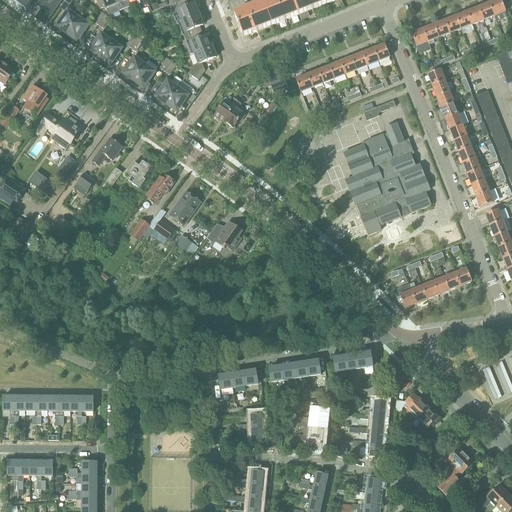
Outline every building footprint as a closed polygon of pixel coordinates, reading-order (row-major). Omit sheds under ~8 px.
[(32,3),(33,0),(10,0),(26,11),(30,6),(32,3)] [(42,10),(36,18),(45,25),(62,0),(39,0),(39,2),(37,6),(42,10)] [(66,0),(60,9),(67,13),(68,12),(72,7),(70,5),(73,0),(66,0)] [(96,0),(100,10),(105,7),(106,8),(109,16),(120,12),(120,11),(117,4),(115,0),(96,0)] [(115,0),(117,4),(120,11),(130,7),(127,0),(115,0)] [(272,0),(234,15),(243,38),(338,0),(272,0)] [(508,18),(506,13),(500,0),(499,0),(489,4),(494,17),(496,23),(508,18)] [(171,7),(170,8),(176,24),(181,22),(182,22),(199,15),(195,4),(190,6),(188,1),(176,5),(177,5),(171,7)] [(158,6),(157,3),(151,6),(154,12),(160,9),(158,6)] [(483,22),(494,17),(489,4),(478,8),(483,22)] [(478,8),(467,13),(472,26),(483,22),(478,8)] [(67,13),(57,27),(67,34),(78,19),(68,12),(67,13)] [(93,22),(98,26),(105,16),(100,12),(93,22)] [(467,13),(456,17),(461,30),(472,26),(467,13)] [(176,24),(175,24),(181,37),(183,36),(184,39),(201,33),(199,27),(203,26),(199,15),(182,22),(181,22),(176,24)] [(105,16),(98,26),(103,29),(110,19),(105,16)] [(456,17),(445,22),(450,35),(461,30),(456,17)] [(78,19),(67,34),(77,41),(88,26),(78,19)] [(439,39),(450,35),(445,22),(434,26),(439,39)] [(434,26),(423,30),(428,43),(439,39),(434,26)] [(417,48),(428,43),(423,30),(411,35),(417,48)] [(186,42),(184,43),(189,56),(195,54),(212,47),(208,36),(203,38),(201,33),(184,39),(185,40),(186,42)] [(101,35),(90,51),(100,58),(111,42),(101,35)] [(126,46),(131,49),(138,39),(134,36),(126,46)] [(131,49),(136,53),(143,43),(139,39),(138,39),(131,49)] [(111,42),(100,58),(110,65),(121,49),(111,42)] [(374,50),(379,63),(390,59),(385,46),(374,50)] [(194,67),(192,69),(202,76),(205,71),(202,64),(216,58),(212,47),(195,54),(199,64),(194,67)] [(368,68),(379,63),(374,50),(363,54),(368,68)] [(471,55),(469,51),(469,50),(458,54),(460,59),(471,55)] [(511,69),(511,61),(508,52),(497,56),(503,73),(511,69)] [(352,59),(357,72),(368,68),(363,54),(352,59)] [(433,70),(433,69),(438,67),(436,63),(431,65),(431,66),(429,66),(425,57),(422,58),(425,68),(426,72),(433,70)] [(135,59),(124,74),(134,81),(145,66),(135,59)] [(160,69),(165,73),(172,63),(167,59),(160,69)] [(346,76),(357,72),(352,59),(341,63),(346,76)] [(172,63),(165,73),(170,76),(177,66),(172,63)] [(329,68),(335,81),(346,76),(341,63),(329,68)] [(0,81),(6,85),(15,72),(3,64),(0,68),(0,81)] [(145,66),(134,81),(144,88),(155,73),(145,66)] [(260,74),(257,66),(250,69),(255,81),(260,74)] [(323,85),(335,81),(329,68),(318,72),(323,85)] [(199,81),(202,76),(192,69),(188,74),(199,81)] [(273,72),(278,84),(285,81),(280,69),(273,72)] [(511,69),(503,73),(508,84),(511,82),(511,69)] [(428,76),(432,87),(445,82),(441,71),(428,76)] [(278,84),(273,72),(260,76),(265,89),(273,86),(277,95),(288,91),(285,81),(278,84)] [(307,77),(312,90),(323,85),(318,72),(307,77)] [(301,94),(312,90),(307,77),(296,81),(301,94)] [(376,87),(377,91),(378,91),(388,87),(385,80),(381,81),(382,84),(376,87)] [(168,82),(157,98),(167,105),(178,89),(168,82)] [(450,93),(445,82),(432,87),(437,98),(450,93)] [(26,97),(24,100),(28,103),(24,109),(37,118),(46,105),(43,104),(47,99),(47,98),(32,87),(26,97)] [(178,89),(167,105),(177,112),(188,96),(178,89)] [(479,102),(490,97),(488,92),(476,96),(479,102)] [(454,104),(450,93),(437,98),(441,109),(454,104)] [(232,102),(237,106),(242,99),(237,96),(232,102)] [(492,103),(490,97),(479,102),(481,108),(492,103)] [(220,109),(216,115),(226,122),(235,109),(237,106),(232,102),(230,106),(224,102),(220,108),(220,109)] [(378,114),(396,107),(394,102),(374,110),(372,104),(362,108),(364,113),(367,122),(380,117),(378,114)] [(492,103),(481,108),(483,113),(494,109),(492,103)] [(458,115),(454,104),(441,109),(446,120),(458,115)] [(13,106),(5,118),(12,122),(20,111),(13,106)] [(235,109),(226,122),(235,129),(240,122),(241,123),(246,117),(238,111),(240,109),(240,108),(237,106),(235,109)] [(480,114),(477,108),(473,109),(476,116),(475,116),(477,120),(481,119),(482,119),(480,114)] [(497,114),(494,109),(483,113),(485,119),(497,114)] [(497,114),(485,119),(487,124),(499,120),(497,114)] [(257,124),(262,128),(268,119),(263,115),(257,124)] [(463,126),(458,115),(446,120),(450,131),(463,126)] [(48,116),(42,124),(56,134),(51,140),(66,151),(75,138),(77,139),(80,135),(78,134),(80,131),(72,126),(74,123),(67,118),(64,123),(62,126),(48,116)] [(501,125),(499,120),(487,124),(490,130),(501,125)] [(414,167),(410,156),(414,154),(409,143),(410,143),(409,140),(404,142),(397,125),(385,130),(387,136),(383,138),(382,136),(361,145),(362,147),(343,154),(353,178),(345,181),(355,207),(357,207),(361,218),(368,237),(382,232),(380,226),(380,225),(381,227),(400,219),(413,214),(430,207),(425,194),(429,192),(419,166),(414,167)] [(501,125),(490,130),(492,135),(503,131),(501,125)] [(467,137),(463,126),(450,131),(454,142),(467,137)] [(505,136),(503,131),(492,135),(494,141),(505,136)] [(505,136),(494,141),(496,146),(508,142),(505,136)] [(472,148),(467,137),(454,142),(459,153),(472,148)] [(100,152),(93,162),(99,167),(106,157),(113,162),(123,148),(111,139),(102,153),(100,152)] [(510,147),(508,142),(496,146),(499,152),(510,147)] [(510,147),(499,152),(501,157),(511,153),(510,147)] [(476,159),(472,148),(459,153),(463,164),(476,159)] [(511,159),(511,153),(501,157),(503,163),(511,159)] [(68,157),(65,162),(72,167),(75,162),(68,157)] [(480,170),(476,159),(463,164),(468,176),(480,170)] [(511,159),(503,163),(505,169),(511,165),(511,159)] [(134,163),(125,176),(130,180),(129,182),(140,190),(146,181),(144,180),(152,168),(143,162),(140,167),(134,163)] [(5,173),(12,177),(14,173),(8,169),(5,173)] [(108,193),(109,192),(122,173),(115,169),(102,188),(108,193)] [(485,182),(480,170),(468,176),(472,187),(485,182)] [(36,173),(30,183),(49,197),(56,187),(36,173)] [(84,197),(88,192),(95,181),(84,173),(73,189),(84,197)] [(149,192),(148,194),(158,202),(163,194),(166,195),(168,192),(174,183),(166,177),(162,182),(159,179),(149,192)] [(5,180),(0,187),(0,191),(18,202),(25,192),(5,180)] [(477,198),(489,193),(485,182),(472,187),(477,198)] [(187,193),(170,217),(184,226),(200,203),(187,193)] [(493,204),(489,193),(477,198),(481,209),(493,204)] [(149,227),(150,228),(154,230),(154,231),(157,233),(168,241),(175,231),(160,221),(159,221),(165,212),(162,210),(150,226),(149,227)] [(490,227),(503,222),(498,210),(485,215),(490,227)] [(149,227),(150,226),(141,220),(130,236),(139,243),(144,236),(150,228),(149,227)] [(503,222),(490,227),(494,238),(507,233),(503,222)] [(208,238),(207,240),(214,245),(215,243),(223,248),(223,249),(225,250),(226,248),(233,252),(238,245),(235,243),(242,232),(229,223),(223,231),(216,227),(208,238)] [(150,228),(144,236),(148,239),(150,236),(154,231),(154,230),(150,228)] [(154,231),(150,236),(164,246),(168,241),(157,233),(154,231)] [(511,244),(507,233),(494,238),(499,249),(511,244)] [(191,259),(198,248),(182,236),(174,247),(191,259)] [(511,256),(511,245),(511,244),(499,249),(503,260),(511,256)] [(511,269),(511,256),(503,260),(507,271),(511,269)] [(420,262),(413,265),(415,269),(422,285),(423,284),(421,279),(427,276),(424,269),(422,266),(420,262)] [(189,268),(184,275),(186,277),(197,274),(189,268)] [(467,269),(456,274),(461,287),(472,282),(467,269)] [(391,274),(393,278),(399,276),(400,276),(404,274),(402,270),(391,274)] [(105,285),(109,279),(103,274),(99,280),(105,285)] [(456,274),(444,278),(450,291),(461,287),(456,274)] [(444,278),(433,283),(439,296),(450,291),(444,278)] [(433,283),(422,287),(428,300),(439,296),(433,283)] [(417,305),(428,300),(422,287),(417,289),(415,285),(409,287),(411,292),(417,305)] [(406,309),(417,305),(411,292),(409,287),(409,286),(397,291),(400,296),(406,309)] [(358,355),(361,370),(373,368),(371,353),(358,355)] [(358,355),(346,357),(348,372),(361,370),(358,355)] [(336,374),(348,372),(346,357),(333,359),(336,374)] [(319,361),(307,363),(309,378),(321,376),(319,361)] [(306,363),(294,365),(296,380),(308,378),(306,363)] [(294,365),(282,367),(284,382),(296,380),(294,365)] [(282,367),(269,369),(271,384),(284,382),(282,367)] [(256,371),(244,373),(246,388),(258,386),(256,371)] [(244,373),(231,375),(233,390),(246,388),(244,373)] [(384,378),(384,379),(389,384),(389,385),(390,385),(390,384),(395,379),(396,379),(396,378),(395,378),(390,373),(389,373),(384,378)] [(231,375),(219,377),(221,391),(233,390),(231,375)] [(405,403),(397,401),(395,412),(401,413),(402,409),(404,407),(407,410),(405,411),(414,419),(409,424),(411,426),(428,409),(414,395),(405,403)] [(3,398),(3,412),(5,412),(10,412),(10,417),(11,417),(10,426),(15,426),(15,417),(15,398),(3,398)] [(15,417),(15,426),(19,426),(19,412),(26,412),(26,398),(15,398),(15,417)] [(26,398),(26,412),(37,413),(37,398),(26,398)] [(37,413),(37,417),(41,417),(41,413),(48,413),(48,398),(37,398),(37,413)] [(48,398),(48,413),(55,413),(55,426),(59,426),(60,398),(48,398)] [(60,398),(59,426),(63,426),(64,413),(71,413),(71,398),(60,398)] [(71,398),(71,413),(78,413),(78,417),(82,417),(82,413),(82,398),(71,398)] [(82,398),(82,413),(91,413),(93,413),(94,398),(82,398)] [(385,418),(386,404),(375,403),(374,417),(385,418)] [(431,425),(433,427),(439,421),(436,417),(437,416),(433,412),(432,413),(428,409),(411,426),(408,429),(411,432),(419,425),(425,431),(431,425)] [(324,425),(326,411),(315,410),(313,420),(300,418),(300,423),(308,424),(313,424),(324,425)] [(263,415),(251,416),(251,418),(252,430),(263,429),(263,415)] [(369,416),(360,415),(360,420),(368,420),(368,421),(373,421),(372,430),(383,431),(385,418),(374,417),(369,416)] [(311,438),(323,439),(324,425),(313,424),(311,438)] [(247,430),(239,430),(239,435),(247,434),(247,437),(252,436),(253,442),(253,444),(264,443),(263,429),(252,430),(247,430)] [(382,445),(383,431),(372,430),(359,429),(358,433),(372,434),(371,444),(382,445)] [(310,452),(321,453),(323,439),(311,438),(310,452)] [(364,457),(381,459),(382,445),(371,444),(366,444),(365,448),(364,457)] [(411,447),(400,458),(405,463),(416,451),(411,447)] [(450,471),(439,482),(441,485),(438,488),(448,498),(462,484),(456,479),(461,475),(474,463),(460,449),(448,461),(456,470),(453,474),(450,471)] [(8,462),(8,477),(10,477),(15,477),(15,481),(15,482),(15,491),(19,491),(19,462),(8,462)] [(19,462),(19,491),(23,491),(23,477),(30,477),(30,462),(19,462)] [(30,462),(30,477),(37,477),(37,482),(37,491),(41,491),(41,482),(41,477),(42,462),(30,462)] [(42,462),(41,477),(51,477),(53,477),(53,463),(42,462)] [(82,465),(82,474),(97,475),(97,463),(82,463),(82,465)] [(248,481),(247,485),(251,486),(262,487),(264,473),(252,472),(252,481),(248,481)] [(69,474),(69,478),(82,479),(82,486),(97,486),(97,475),(82,474),(77,474),(69,474)] [(316,476),(314,487),(325,490),(328,476),(317,474),(316,476)] [(380,481),(369,480),(367,494),(378,495),(380,481)] [(247,485),(247,489),(251,490),(250,499),(261,500),(262,487),(251,486),(247,485)] [(69,493),(69,497),(77,497),(97,497),(97,486),(82,486),(82,493),(69,493)] [(309,486),(308,490),(313,491),(311,501),(322,503),(325,490),(314,487),(309,486)] [(497,508),(508,496),(507,495),(508,494),(505,491),(504,492),(499,487),(493,493),(491,492),(486,496),(488,498),(479,507),(480,508),(482,510),(490,501),(497,508)] [(365,507),(376,509),(378,495),(367,494),(362,493),(354,492),(354,498),(366,500),(365,507)] [(510,511),(511,510),(511,500),(508,496),(497,508),(492,511),(498,511),(500,511),(501,511),(510,511)] [(69,497),(68,501),(82,501),(82,508),(97,508),(97,497),(77,497),(69,497)] [(319,511),(322,503),(311,501),(298,498),(297,502),(310,505),(308,511),(319,511)] [(250,499),(248,511),(259,511),(261,500),(250,499)]
